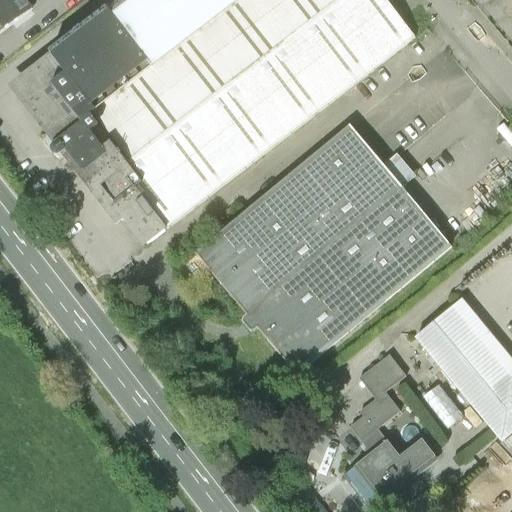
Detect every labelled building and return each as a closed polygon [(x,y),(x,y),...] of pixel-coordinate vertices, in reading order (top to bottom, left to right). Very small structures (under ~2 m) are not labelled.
[(0,0),(0,33),(33,8),(26,0),(0,0)] [(412,39),(381,0),(124,0),(14,87),(144,246),(412,39)] [(454,246),(350,126),(195,258),(296,379),(454,246)] [(511,367),(464,314),(417,354),(506,457),(511,451),(511,367)] [(375,459),(388,449),(377,436),(401,417),(386,398),(407,382),(389,358),(358,381),(376,405),(362,416),(367,423),(354,433),(375,459)] [(442,386),(424,397),(444,429),(462,418),(442,386)] [(358,474),(387,511),(407,495),(403,491),(438,464),(423,445),(400,463),(388,449),(375,459),(358,474)]
